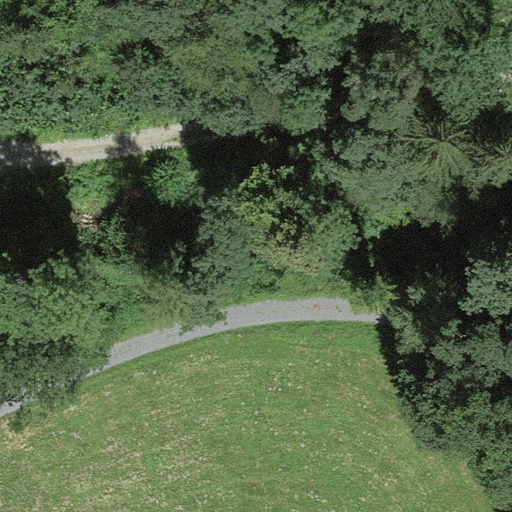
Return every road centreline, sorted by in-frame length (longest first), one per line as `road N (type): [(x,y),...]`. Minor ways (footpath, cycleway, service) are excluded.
road 1 (track): [(511,332),(442,316),(285,308),(0,384)]
road 2 (track): [(0,154),(310,112),(511,72)]
